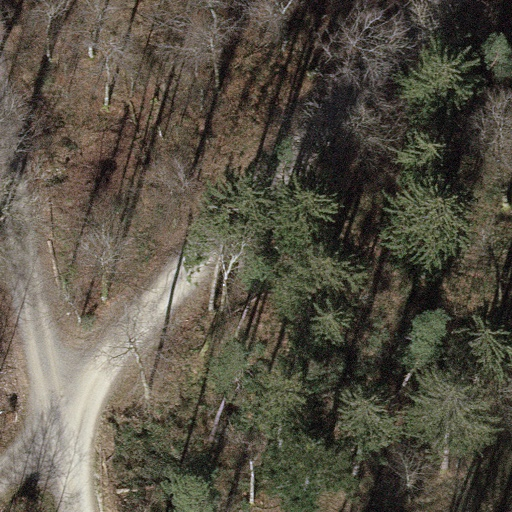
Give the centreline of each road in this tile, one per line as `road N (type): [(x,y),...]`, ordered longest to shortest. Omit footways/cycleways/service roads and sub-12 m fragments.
road 1 (unclassified): [(90,511),(66,433),(475,0)]
road 2 (track): [(0,90),(66,433)]
